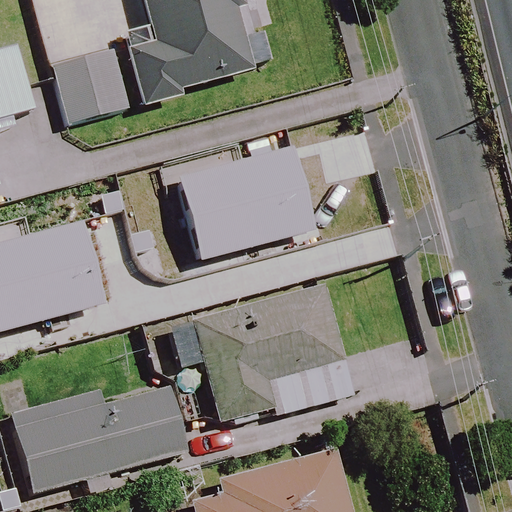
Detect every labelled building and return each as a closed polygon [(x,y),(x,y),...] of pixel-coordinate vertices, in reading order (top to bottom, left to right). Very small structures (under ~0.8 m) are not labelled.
[(192,0),(126,18),(148,100),(248,73),(228,0),(192,0)] [(0,121),(26,115),(11,49),(0,51),(0,121)] [(44,66),(58,133),(125,119),(111,53),(44,66)] [(252,123),(130,154),(158,262),(226,245),(221,225),(275,212),(252,123)] [(275,415),(265,377),(339,357),(321,291),(169,332),(188,399),(203,395),(213,432),(275,415)] [(8,415),(34,502),(183,457),(163,394),(107,411),(100,387),(8,415)] [(343,511),(328,452),(187,490),(193,511),(343,511)]
